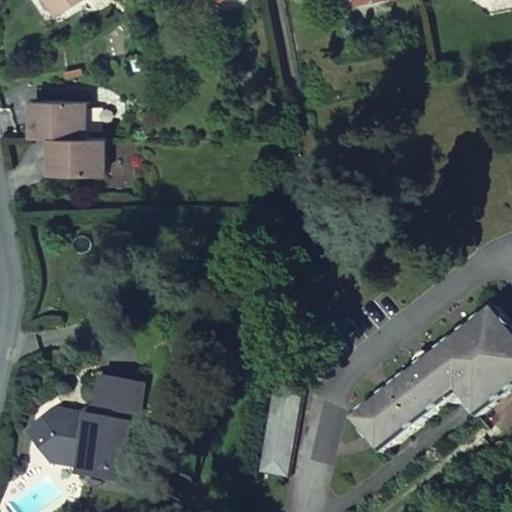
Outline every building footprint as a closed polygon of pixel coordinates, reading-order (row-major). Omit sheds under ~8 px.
[(54,0),(62,12),(80,0),(54,0)] [(39,99),(38,121),(48,113),(48,100),(39,99)] [(48,100),(48,113),(38,121),(38,136),(58,137),(90,137),(90,101),(48,100)] [(66,173),(109,175),(110,139),(90,137),(58,137),(58,151),(67,161),(66,173)] [(66,173),(67,161),(58,151),(57,173),(66,173)] [(483,416),(511,393),(511,319),(501,307),(435,361),(422,371),(360,421),(387,455),(462,397),(467,402),(469,400),(483,416)] [(420,356),(418,358),(417,361),(418,366),(422,371),(435,361),(430,356),(428,355),(425,355),(423,355),(420,356)] [(94,469),(129,476),(135,438),(136,427),(140,428),(146,387),(107,380),(101,420),(68,413),(54,423),(63,435),(62,441),(50,450),(59,463),(86,468),(94,469)] [(283,387),(264,471),(292,478),(310,393),(283,387)] [(38,433),(50,450),(62,441),(63,435),(54,423),(38,433)] [(85,475),(128,483),(129,476),(94,469),(86,468),(85,475)]
